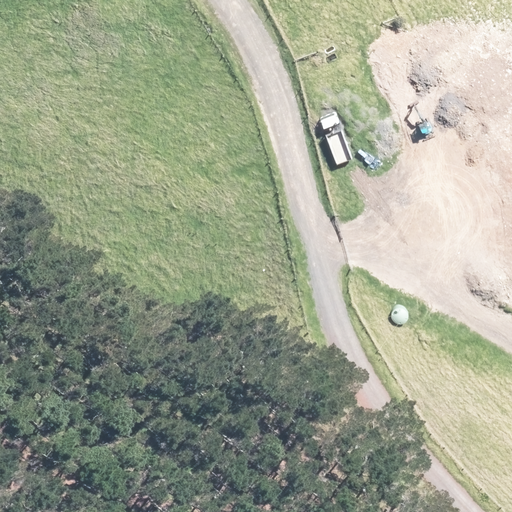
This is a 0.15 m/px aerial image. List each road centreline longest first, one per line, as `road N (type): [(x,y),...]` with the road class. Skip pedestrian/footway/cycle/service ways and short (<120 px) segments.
road 1 (residential): [(225,0),(274,95),(324,283)]
road 2 (track): [(324,283),(491,511)]
